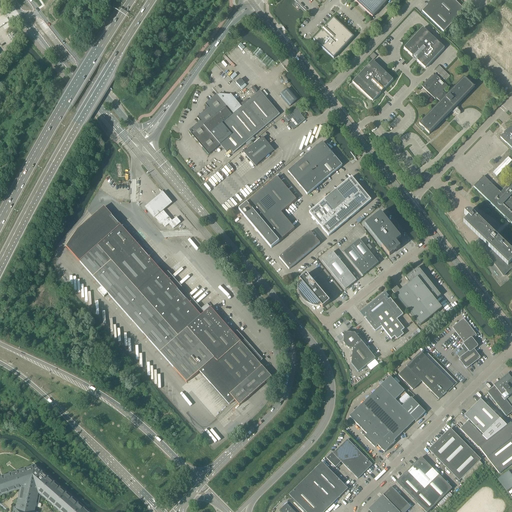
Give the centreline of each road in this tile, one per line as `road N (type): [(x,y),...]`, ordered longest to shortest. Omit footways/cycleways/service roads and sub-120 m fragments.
road 1 (secondary): [(249,500),(321,426),(331,404),(327,370),(146,144)]
road 2 (secondary): [(135,150),(292,347),(280,402),(218,465)]
road 3 (primary): [(0,265),(153,0)]
road 4 (primary): [(130,0),(2,219)]
road 5 (unclassified): [(350,511),(511,351)]
road 6 (primary): [(184,469),(90,387),(0,344)]
road 7 (primary): [(0,363),(143,495)]
road 8 (secondary): [(13,0),(135,150)]
road 9 (unknown): [(367,150),(301,214),(278,254),(240,217)]
road 10 (secondary): [(132,128),(27,0)]
road 11 (unclassified): [(410,205),(511,100)]
road 12 (unclassified): [(163,116),(252,4)]
road 13 (unclassified): [(330,321),(433,234)]
road 14 (unclassified): [(324,95),(414,0)]
road 15 (unclassified): [(511,335),(433,234)]
